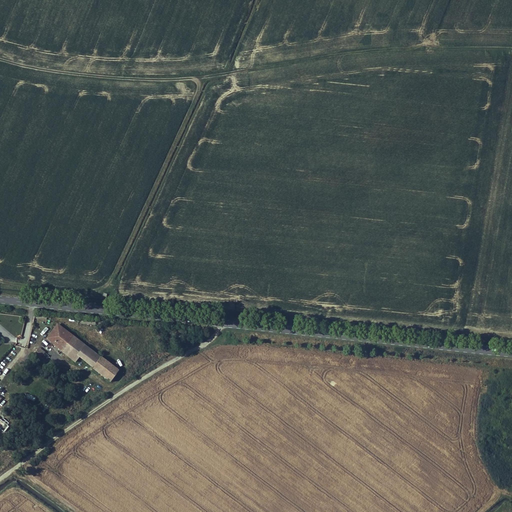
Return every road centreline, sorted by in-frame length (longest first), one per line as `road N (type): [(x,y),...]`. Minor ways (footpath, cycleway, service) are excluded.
road 1 (track): [(511,48),(426,44),(123,76),(0,56)]
road 2 (secondary): [(511,353),(0,299)]
road 3 (track): [(228,323),(0,480)]
